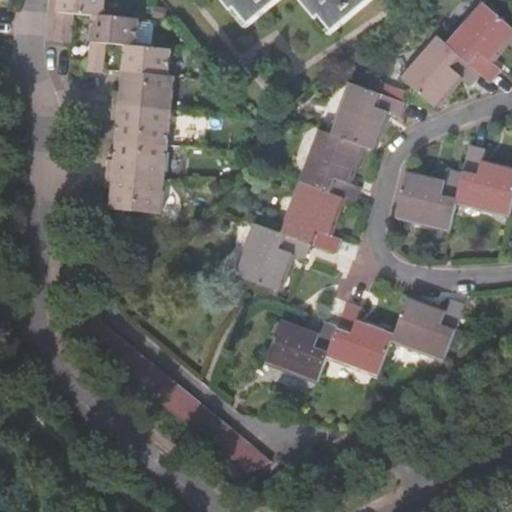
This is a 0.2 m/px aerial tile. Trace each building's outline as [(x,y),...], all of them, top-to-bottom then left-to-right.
[(60,0),(60,11),(75,12),(74,14),(94,16),(94,15),(106,16),(106,15),(107,0),(60,0)] [(225,0),(234,10),(238,7),(252,23),(279,0),(303,0),(318,17),(322,14),(335,30),(370,0),(225,0)] [(416,65),(403,81),(435,107),(447,92),(443,88),(455,74),(459,77),(469,86),(479,73),(489,81),(499,69),(490,61),(485,57),(490,51),(498,42),(502,46),(511,34),(511,28),(484,5),(471,19),(469,17),(463,23),(445,44),(435,36),(413,62),(416,65)] [(75,12),(60,11),(57,39),(72,40),(74,14),(75,12)] [(94,16),(92,41),(107,42),(107,44),(127,45),(138,46),(141,18),(106,15),(106,16),(94,15),(94,16)] [(92,42),(90,68),(105,70),(107,44),(107,42),(92,41),(92,42)] [(172,49),(138,46),(127,45),(125,72),(137,73),(170,76),(170,75),(172,49)] [(116,91),(115,106),(173,111),(176,76),(170,75),(170,76),(137,73),(136,78),(124,77),(123,91),(116,91)] [(249,258),(241,277),(279,292),(287,272),(281,270),(288,251),(294,253),(305,258),(311,243),(338,253),(342,239),(330,234),(324,232),(331,214),(337,216),(344,197),(356,201),(361,186),(349,182),(343,180),(350,162),(356,164),(363,145),(374,149),(381,130),(375,128),(382,111),(388,113),(399,118),(405,102),(350,82),(338,114),(342,116),(335,135),(331,133),(325,131),(318,150),(314,148),(302,182),(306,183),(299,202),(295,200),(283,233),(257,223),(244,256),(249,258)] [(173,111),(115,106),(113,119),(121,120),(119,134),(132,135),(131,141),(170,145),(173,111)] [(110,158),(109,174),(167,179),(170,145),(131,141),(130,147),(118,146),(117,159),(110,158)] [(405,174),(396,213),(416,218),(415,222),(449,230),(456,203),(491,211),(492,207),(511,211),(511,206),(511,169),(501,167),(499,172),(481,168),(482,163),(485,150),(469,147),(462,174),(446,170),(444,183),(442,189),(424,185),(425,179),(405,174)] [(167,179),(109,174),(107,188),(114,189),(113,203),(125,204),(125,210),(137,211),(163,214),(167,179)] [(283,322),(270,361),(286,367),(288,367),(287,371),(319,383),(329,357),(363,370),(364,366),(384,373),(395,341),(397,337),(415,344),(413,347),(447,360),(467,305),(452,299),(447,311),(445,318),(427,311),(429,305),(411,298),(398,334),(378,327),(376,333),(357,326),(359,321),(364,309),(358,307),(349,304),(343,319),(340,327),(336,325),(326,322),(321,335),(320,338),(319,341),(318,341),(301,334),(303,329),(283,322)] [(274,460),(94,316),(75,332),(204,436),(251,474),(274,460)]
